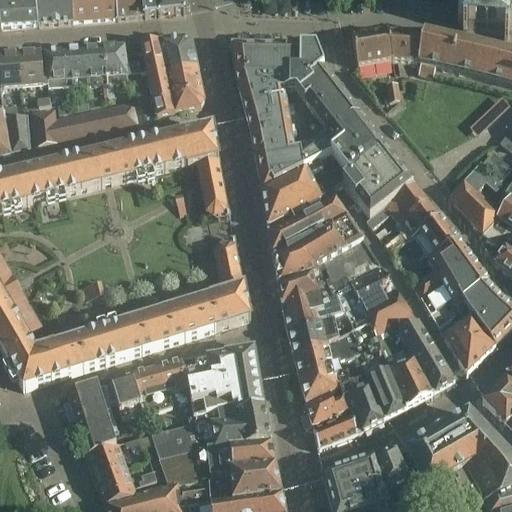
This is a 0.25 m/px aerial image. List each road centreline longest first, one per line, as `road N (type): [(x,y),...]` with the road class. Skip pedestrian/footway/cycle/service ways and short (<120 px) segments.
road 1 (residential): [(511,296),(478,263),(305,28)]
road 2 (residential): [(23,413),(45,395),(266,336)]
road 3 (residential): [(465,403),(338,201)]
road 4 (residential): [(0,171),(226,116)]
road 5 (residential): [(266,336),(226,116)]
road 6 (residential): [(511,48),(414,28),(305,28)]
road 7 (residential): [(0,43),(205,29)]
road 8 (residential): [(305,511),(266,336)]
road 9 (residential): [(23,413),(38,419),(86,511)]
